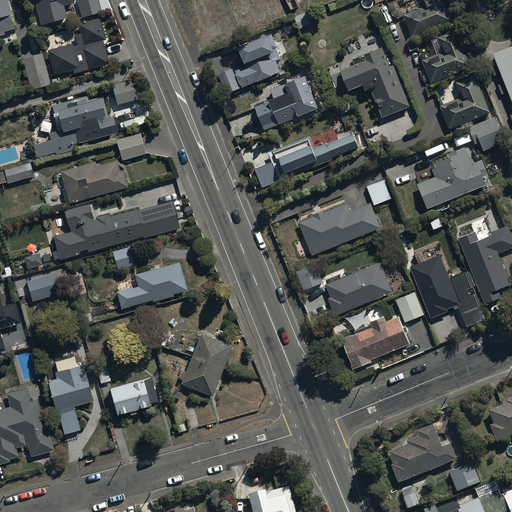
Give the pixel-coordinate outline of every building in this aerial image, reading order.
[(12,14),(8,0),(0,0),(0,34),(1,36),(5,35),(4,32),(15,29),(11,14),(12,14)] [(35,0),(42,25),(68,18),(65,6),(75,3),(73,0),(35,0)] [(98,0),(76,0),(81,18),(102,12),(98,0)] [(233,0),(242,20),(254,14),(256,18),(295,1),(295,0),(233,0)] [(404,12),(413,35),(454,18),(446,0),(423,0),(425,4),(404,12)] [(49,51),(55,74),(74,69),(76,73),(111,63),(105,40),(107,40),(101,18),(80,24),(82,34),(76,36),(78,45),(74,46),(73,44),(49,51)] [(437,51),(423,57),(431,80),(472,64),(458,26),(431,36),(437,51)] [(276,56),(280,54),(271,30),(269,31),(268,29),(239,40),(248,64),(242,66),(241,66),(237,67),(243,83),(281,69),(276,56)] [(382,114),(411,103),(394,62),(391,63),(383,43),(365,49),(368,55),(339,66),(339,64),(329,67),(338,90),(363,80),(365,85),(370,83),(382,114)] [(511,44),(491,51),(511,103),(511,44)] [(45,63),(43,53),(24,58),(32,89),(54,84),(48,62),(45,63)] [(232,66),(219,71),(226,90),(240,85),(232,66)] [(306,70),(286,78),(286,80),(272,86),(275,93),(269,95),(270,98),(255,104),(265,128),(300,114),(299,111),(319,103),(306,70)] [(441,102),(450,125),(490,109),(475,72),(455,80),(461,95),(441,102)] [(140,100),(134,79),(113,84),(119,105),(140,100)] [(82,98),(52,106),(55,116),(58,115),(62,130),(49,133),(51,140),(33,145),(37,158),(56,153),(57,155),(75,150),(74,145),(118,133),(113,116),(108,117),(102,95),(83,100),(82,98)] [(469,126),(475,141),(480,139),(484,148),(505,140),(495,115),(469,126)] [(256,166),(263,184),(359,144),(351,127),(340,132),(341,135),(315,146),(309,134),(269,150),(272,159),(256,166)] [(147,153),(141,132),(117,139),(123,160),(147,153)] [(436,180),(418,187),(428,211),(491,185),(482,163),(472,167),(465,149),(448,156),(450,159),(435,166),(436,170),(432,171),(436,180)] [(98,168),(96,162),(62,173),(67,189),(62,190),(67,206),(129,187),(124,171),(120,172),(117,162),(98,168)] [(32,163),(0,172),(0,186),(35,176),(32,163)] [(384,177),(367,184),(374,202),(392,195),(384,177)] [(313,252),(381,225),(371,200),(351,208),(348,200),(325,209),(324,207),(313,211),(314,213),(299,219),(313,252)] [(90,204),(65,211),(70,233),(54,237),(61,260),(81,254),(80,252),(88,250),(89,252),(143,237),(144,240),(181,229),(173,201),(139,211),(139,209),(111,217),(110,214),(96,218),(97,220),(95,221),(90,204)] [(511,250),(511,234),(509,228),(481,239),(478,232),(460,239),(486,304),(502,298),(498,290),(511,285),(499,256),(511,250)] [(136,266),(130,247),(113,253),(119,271),(136,266)] [(40,254),(26,258),(29,269),(43,265),(40,254)] [(465,272),(449,278),(440,255),(410,267),(431,318),(449,311),(448,309),(458,305),(466,327),(484,319),(465,272)] [(393,289),(381,259),(326,282),(331,294),(328,295),(336,313),(393,289)] [(323,280),(315,261),(296,269),(304,288),(323,280)] [(189,292),(181,263),(136,275),(139,287),(134,289),(134,288),(119,292),(119,293),(118,293),(123,310),(154,301),(154,303),(175,297),(174,296),(189,292)] [(62,294),(56,274),(27,282),(33,303),(62,294)] [(396,297),(405,320),(425,312),(415,289),(396,297)] [(3,307),(0,296),(0,354),(6,352),(0,330),(23,324),(17,303),(3,307)] [(355,330),(341,336),(353,365),(404,344),(398,329),(391,331),(384,313),(370,319),(371,322),(355,328),(355,330)] [(437,319),(429,321),(436,339),(444,336),(437,319)] [(234,347),(202,334),(186,374),(183,372),(180,380),(183,381),(182,385),(213,398),(234,347)] [(58,379),(50,382),(65,435),(81,431),(74,407),(95,401),(86,372),(84,372),(82,366),(57,373),(58,379)] [(145,380),(145,379),(111,389),(119,416),(160,403),(152,378),(145,380)] [(45,425),(38,400),(32,402),(28,388),(7,394),(11,408),(0,410),(0,466),(11,463),(11,461),(20,458),(17,450),(29,447),(32,459),(55,452),(48,424),(45,425)] [(497,440),(511,433),(511,396),(507,399),(507,400),(489,408),(494,421),(490,423),(497,440)] [(392,463),(399,480),(456,456),(450,441),(443,445),(433,422),(417,429),(419,433),(404,440),(405,443),(389,449),(394,462),(392,463)] [(457,489),(481,480),(473,460),(449,469),(457,489)] [(295,511),(288,483),(266,489),(265,486),(246,491),(252,511),(295,511)] [(414,485),(401,490),(408,507),(420,502),(414,485)] [(501,487),(479,496),(486,511),(499,511),(510,508),(501,487)] [(485,511),(479,496),(460,504),(461,506),(458,507),(460,511),(485,511)]
